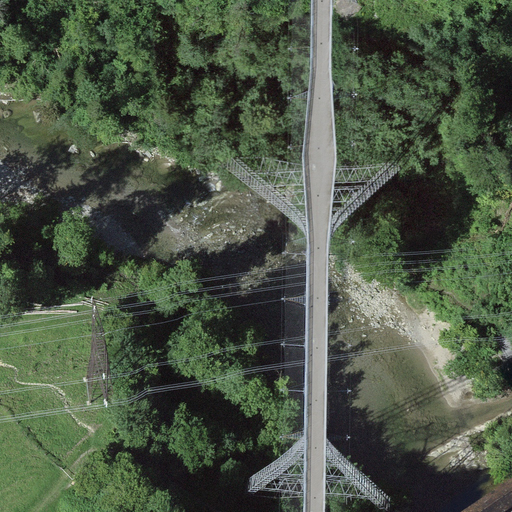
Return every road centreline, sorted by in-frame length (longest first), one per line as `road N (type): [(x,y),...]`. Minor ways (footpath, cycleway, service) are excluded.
road 1 (residential): [(322,0),(315,511)]
road 2 (track): [(37,511),(74,469),(116,452),(152,462),(216,511)]
